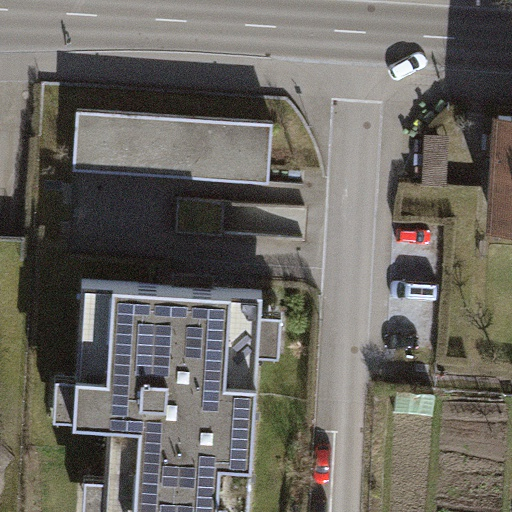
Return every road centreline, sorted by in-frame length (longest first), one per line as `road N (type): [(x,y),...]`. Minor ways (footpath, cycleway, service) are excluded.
road 1 (residential): [(354,511),(382,33)]
road 2 (secondary): [(0,13),(382,33)]
road 3 (secondary): [(382,33),(511,40)]
